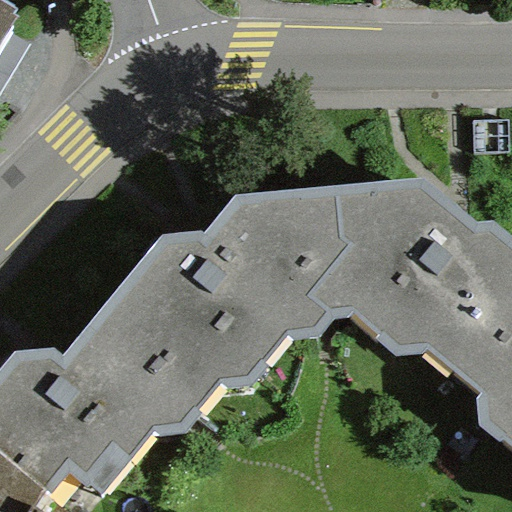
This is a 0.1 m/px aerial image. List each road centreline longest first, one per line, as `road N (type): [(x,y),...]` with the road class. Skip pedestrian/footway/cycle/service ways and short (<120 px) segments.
road 1 (residential): [(164,28),(247,51),(380,61),(511,58)]
road 2 (residential): [(0,223),(77,147),(164,28)]
